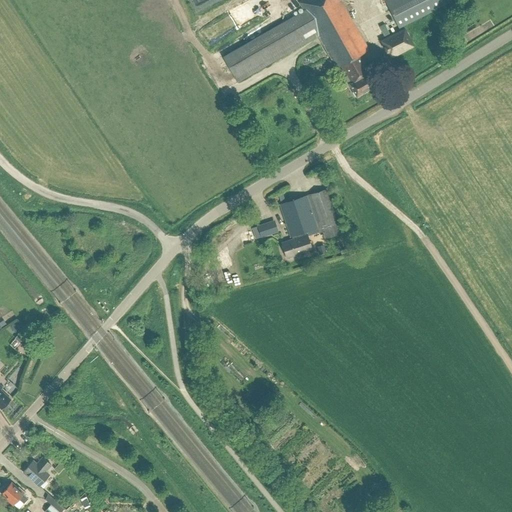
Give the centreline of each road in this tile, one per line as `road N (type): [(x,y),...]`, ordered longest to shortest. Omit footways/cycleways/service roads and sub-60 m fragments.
road 1 (unclassified): [(0,445),(193,229),(511,34)]
road 2 (track): [(330,144),(349,171),(416,228),(511,370)]
road 3 (track): [(185,309),(197,390),(299,511)]
road 4 (track): [(173,250),(137,217),(35,189),(0,160)]
